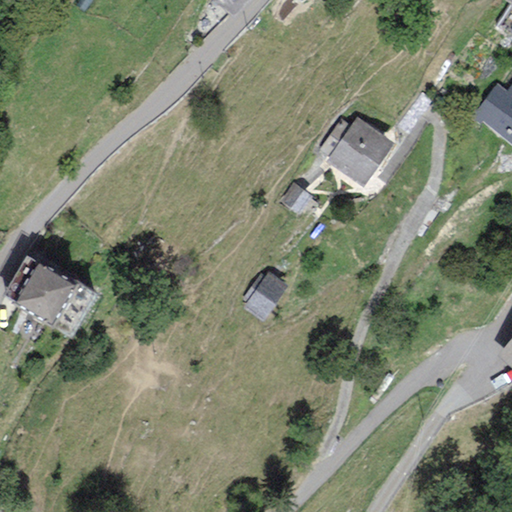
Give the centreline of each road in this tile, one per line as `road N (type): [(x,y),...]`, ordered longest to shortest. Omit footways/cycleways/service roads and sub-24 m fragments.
road 1 (residential): [(327,475),(356,356),(410,232),(437,194),(442,113),(423,114),(415,136)]
road 2 (unclassified): [(258,0),(40,217),(0,279)]
road 3 (unclassified): [(327,475),(428,374),(445,368),(460,375)]
road 4 (unclassified): [(460,375),(464,398),(379,511)]
